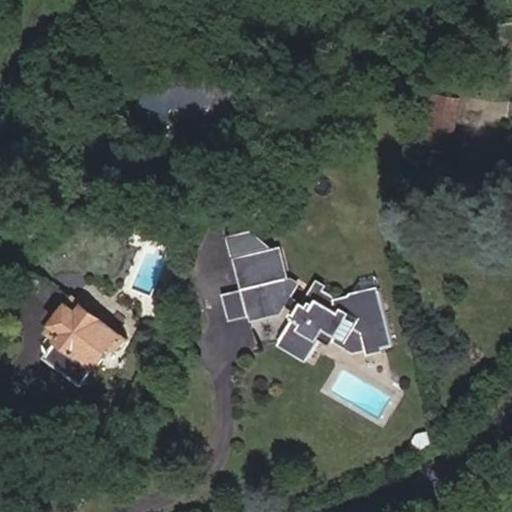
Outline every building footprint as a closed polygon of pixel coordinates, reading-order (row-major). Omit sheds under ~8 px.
[(215,70),(204,72),(200,86),(171,90),(157,86),(152,104),(177,111),(181,104),(187,106),(188,100),(221,110),(231,82),(213,76),(215,70)] [(445,89),(435,141),(462,146),(473,94),(445,89)] [(274,258),(265,240),(244,223),(218,235),(231,263),(251,303),(254,314),(283,311),(300,285),(280,272),(274,258)] [(394,344),(376,290),(348,300),(324,284),(317,292),(324,303),(315,314),(308,309),(289,337),(318,356),(334,335),(353,347),(368,342),(370,350),(394,344)] [(101,331),(107,335),(117,321),(81,295),(41,345),(71,368),(101,331)] [(11,489),(31,511),(55,511),(24,479),(11,489)]
